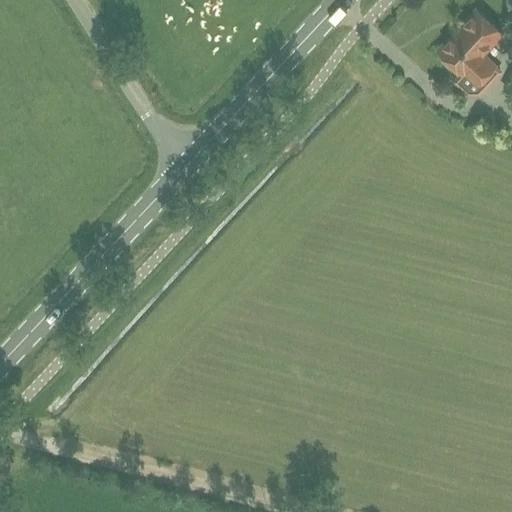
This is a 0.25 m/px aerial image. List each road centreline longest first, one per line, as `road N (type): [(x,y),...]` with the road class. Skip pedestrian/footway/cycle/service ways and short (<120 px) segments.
road 1 (track): [(0,431),(317,511)]
road 2 (secondary): [(0,367),(181,165)]
road 3 (secondary): [(181,165),(336,0)]
road 4 (unclassified): [(181,165),(76,0)]
